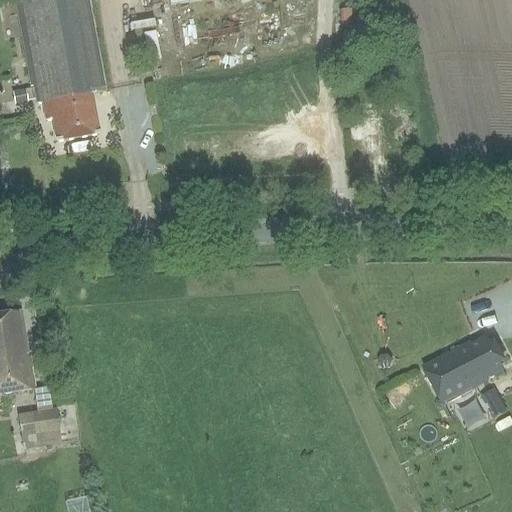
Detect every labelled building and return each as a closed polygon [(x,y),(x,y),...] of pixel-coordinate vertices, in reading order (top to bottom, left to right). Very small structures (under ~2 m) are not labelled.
[(15,104),(32,101),(34,101),(35,105),(40,104),(44,123),(50,122),(55,144),(100,136),(92,94),(106,92),(88,0),(13,0),(30,89),(13,92),(15,104)] [(346,0),(350,22),(370,19),(367,0),(346,0)] [(0,395),(34,390),(29,353),(27,353),(21,312),(0,314),(0,395)] [(470,345),(424,369),(444,407),(473,392),(472,391),(490,381),(488,379),(502,372),(499,365),(505,361),(496,343),(489,346),(486,340),(471,348),(470,345)] [(496,392),(482,399),(493,420),(507,412),(496,392)] [(57,410),(18,416),(23,452),(62,447),(57,410)]
